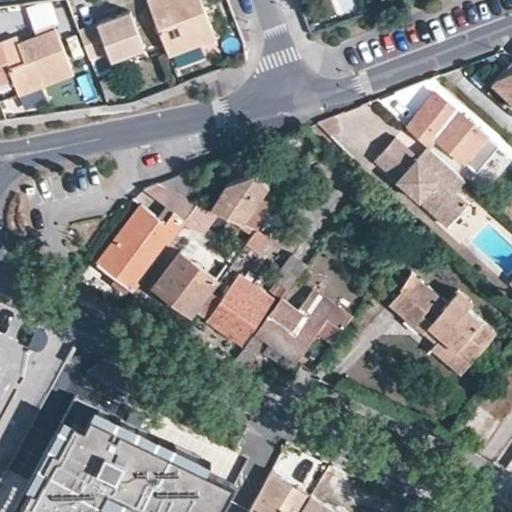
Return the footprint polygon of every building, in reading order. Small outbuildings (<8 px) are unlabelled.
[(164,0),(150,0),(148,1),(169,58),(204,45),(201,38),(214,33),(201,0),(171,0),(165,2),(164,0)] [(133,14),(81,32),(91,62),(111,55),(114,64),(147,52),(133,14)] [(39,36),(57,31),(54,23),(36,29),(39,36)] [(57,31),(39,36),(41,42),(33,45),(31,39),(19,43),(15,35),(0,40),(15,79),(20,92),(72,72),(57,31)] [(216,41),(214,33),(201,38),(204,45),(216,41)] [(39,36),(31,39),(33,45),(41,42),(39,36)] [(0,84),(15,79),(0,40),(0,84)] [(511,62),(493,83),(511,100),(511,62)] [(405,125),(427,143),(434,135),(465,161),(487,135),(435,91),(405,125)] [(456,186),(465,175),(427,143),(418,154),(394,133),(374,156),(448,219),(468,196),(456,186)] [(487,135),(465,161),(477,171),(499,146),(487,135)] [(189,195),(180,171),(156,180),(189,195)] [(208,205),(227,214),(244,222),(269,180),(254,172),(223,183),(208,205)] [(189,195),(156,180),(140,186),(174,202),(178,197),(191,206),(196,199),(189,195)] [(178,197),(174,202),(163,218),(142,202),(97,263),(133,288),(181,221),(191,206),(178,197)] [(227,214),(208,205),(196,199),(191,206),(181,221),(212,235),(227,214)] [(259,257),(275,248),(265,230),(249,238),(259,257)] [(178,248),(153,284),(190,310),(227,261),(214,252),(204,266),(178,248)] [(225,256),(232,261),(238,252),(231,248),(225,256)] [(238,252),(232,261),(238,265),(244,257),(238,252)] [(294,255),(279,274),(292,285),(307,266),(294,255)] [(401,312),(427,282),(412,269),(398,285),(401,286),(389,301),(401,312)] [(211,288),(196,307),(242,339),(268,304),(256,295),(262,287),(239,270),(221,296),(211,288)] [(279,297),(281,294),(287,285),(277,277),(269,288),(279,297)] [(447,299),(427,282),(401,312),(421,330),(426,324),(469,360),(495,329),(467,305),(461,311),(447,299)] [(281,294),(279,297),(233,360),(245,365),(260,345),(256,342),(261,333),(270,339),(281,347),(295,356),(315,328),(331,340),(351,314),(311,286),(296,306),(281,294)] [(458,286),(447,299),(461,311),(467,305),(473,299),(458,286)] [(426,324),(421,330),(435,342),(431,347),(460,371),(469,360),(426,324)] [(276,355),(281,347),(270,339),(264,347),(276,355)] [(148,372),(103,350),(95,365),(139,389),(148,372)] [(139,389),(95,365),(82,389),(126,413),(139,389)] [(208,468),(173,449),(157,440),(139,431),(144,422),(129,414),(126,413),(82,389),(80,388),(13,511),(109,511),(110,510),(114,511),(219,511),(235,482),(208,468)] [(144,422),(150,410),(136,402),(129,414),(144,422)] [(162,432),(144,422),(139,431),(157,440),(162,432)] [(213,459),(178,440),(173,449),(208,468),(213,459)] [(269,468),(259,486),(256,493),(245,511),(298,511),(310,493),(310,492),(269,468)] [(249,489),(256,493),(259,486),(253,483),(249,489)] [(310,493),(298,511),(343,511),(310,492),(310,493)] [(439,511),(410,498),(402,511),(439,511)]
